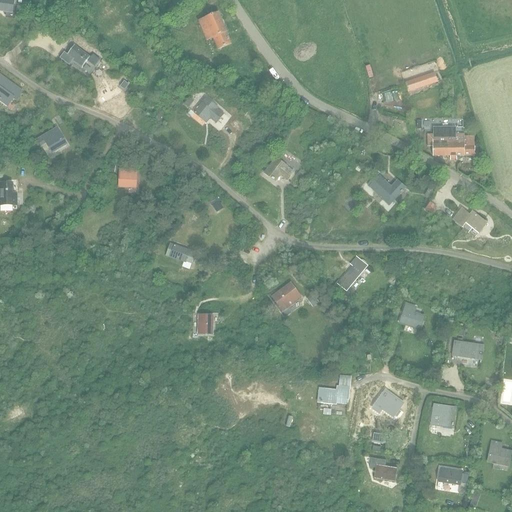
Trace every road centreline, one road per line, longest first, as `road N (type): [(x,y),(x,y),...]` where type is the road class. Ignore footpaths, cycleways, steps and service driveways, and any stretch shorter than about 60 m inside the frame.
road 1 (unclassified): [(511,270),(429,250),(295,242),(204,169),(40,89),(0,60)]
road 2 (unclassified): [(511,214),(311,99),(289,82),(233,0)]
